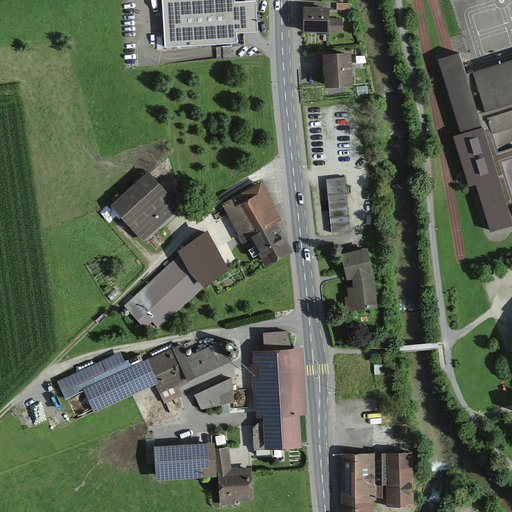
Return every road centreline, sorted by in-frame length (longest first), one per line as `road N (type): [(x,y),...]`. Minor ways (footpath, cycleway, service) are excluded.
road 1 (primary): [(281,0),(325,511)]
road 2 (residential): [(407,0),(453,369),(463,401),(511,464)]
road 3 (track): [(309,319),(89,355),(53,370),(0,418)]
road 4 (track): [(53,370),(226,198),(291,157)]
